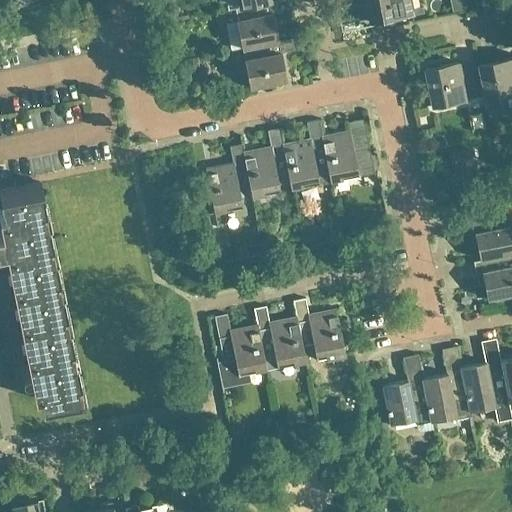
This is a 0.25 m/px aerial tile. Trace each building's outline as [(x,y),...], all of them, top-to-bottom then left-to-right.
[(276,40),(271,15),(272,15),(272,13),(295,9),(292,0),(280,0),(269,2),(232,10),(233,10),(235,10),(237,20),(225,23),(230,50),(241,48),(277,41),(277,40),(276,40)] [(269,2),(268,0),(236,0),(238,8),(232,9),(232,10),(269,2)] [(407,14),(404,0),(333,0),(335,3),(348,0),(364,0),(369,24),(422,13),(421,12),(407,14)] [(463,0),(449,0),(451,10),(465,7),(464,5),(463,0)] [(284,79),(279,54),(280,54),(280,53),(302,48),(300,36),(277,41),(241,48),(242,49),(243,49),(245,59),(242,60),(243,61),(244,61),(249,86),(248,86),(248,87),(285,80),(285,79),(284,79)] [(511,100),(511,57),(500,60),(498,54),(475,58),(483,96),(485,105),(511,100)] [(483,96),(475,58),(423,69),(431,106),(483,96)] [(370,162),(362,118),(345,122),(347,130),(328,134),(329,136),(321,138),(330,180),(347,176),(346,171),(354,170),(356,177),(357,177),(354,165),(370,162)] [(308,184),(307,179),(317,177),(315,164),(325,162),(331,196),(333,195),(330,180),(321,138),(318,119),(305,122),(308,139),(289,143),(290,146),(282,147),(290,187),(308,184)] [(269,191),(268,186),(278,184),(275,172),(285,170),(292,204),(293,204),(290,187),(282,147),(278,127),(266,129),(269,147),(250,151),(251,154),(243,155),(251,195),(269,191)] [(251,195),(243,155),(239,135),(238,135),(240,143),(227,146),(230,162),(212,166),(213,169),(205,170),(204,166),(203,166),(204,170),(212,211),(215,227),(216,227),(213,210),(230,207),(229,202),(240,200),(237,188),(248,186),(253,211),(254,211),(251,195)] [(459,153),(449,155),(453,174),(462,172),(459,153)] [(81,392),(39,183),(0,190),(0,201),(1,209),(0,209),(0,247),(4,247),(11,286),(32,391),(38,390),(40,400),(81,392)] [(474,233),(479,260),(511,253),(511,204),(462,214),(466,234),(474,233)] [(245,230),(247,217),(227,214),(225,227),(245,230)] [(511,294),(511,253),(479,260),(472,262),(474,274),(482,272),(488,299),(511,294)] [(327,362),(344,358),(346,368),(347,368),(335,307),(333,307),(334,312),(326,313),(326,311),(307,314),(304,297),(291,300),(295,319),(304,360),(307,376),(308,376),(302,345),(312,343),(314,353),(315,353),(317,360),(327,358),(327,362)] [(304,360),(295,319),(287,321),(287,318),(268,322),(265,305),(264,305),(252,308),(256,327),(264,368),(267,384),(268,383),(265,368),(285,364),(304,360)] [(264,368),(256,327),(248,329),(247,326),(229,330),(225,313),(213,315),(222,360),(215,361),(220,385),(231,383),(236,376),(236,373),(246,371),(264,368)] [(511,420),(495,338),(480,341),(484,362),(460,367),(459,367),(469,417),(470,417),(469,412),(493,407),(496,423),(511,420)] [(469,417),(459,367),(460,367),(456,346),(440,349),(445,374),(422,379),(420,379),(429,422),(454,417),(455,420),(469,417)] [(429,422),(420,379),(422,379),(417,354),(401,357),(405,380),(381,385),(389,424),(414,419),(416,428),(422,431),(431,430),(429,422)] [(511,357),(500,360),(508,401),(511,400),(511,357)] [(287,420),(277,421),(278,430),(288,429),(287,420)] [(44,511),(42,500),(24,503),(23,498),(10,501),(12,510),(0,511),(44,511)] [(124,511),(124,509),(112,511),(110,502),(97,504),(98,508),(80,511),(79,511),(124,511)]
